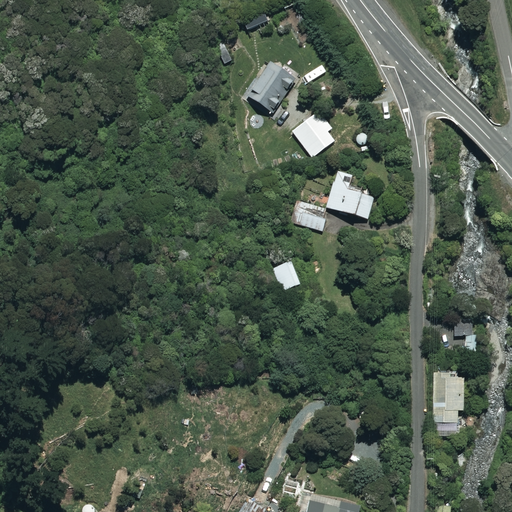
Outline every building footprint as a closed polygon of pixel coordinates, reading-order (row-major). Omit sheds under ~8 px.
[(269,22),(263,9),(241,19),(248,32),(269,22)] [(295,82),(268,63),(245,95),(272,115),(295,82)] [(331,130),(319,113),(291,133),(311,160),(334,142),(327,133),(331,130)] [(352,177),(338,172),(326,209),(367,222),(374,199),(348,191),(352,177)] [(326,211),(304,204),(298,225),(322,232),(325,222),(323,221),(326,211)] [(301,284),(293,261),(273,268),(281,291),(301,284)] [(454,318),(455,335),(465,334),(465,355),(479,354),(479,317),(454,318)] [(466,409),(465,375),(458,375),(458,372),(435,372),(435,431),(459,431),(459,409),(466,409)] [(360,511),(362,505),(313,493),(309,511),(305,511),(304,511),(360,511)] [(451,511),(451,502),(435,502),(434,511),(451,511)]
